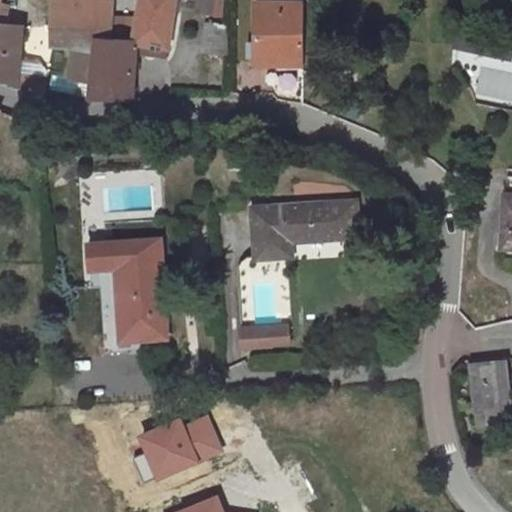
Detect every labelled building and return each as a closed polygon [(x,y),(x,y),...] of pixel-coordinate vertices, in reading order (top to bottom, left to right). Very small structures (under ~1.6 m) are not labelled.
[(55,0),(54,25),(79,26),(80,0),(55,0)] [(145,0),(138,43),(112,41),(93,39),(92,49),(77,49),(74,62),(87,63),(85,77),(89,78),(87,99),(134,99),(137,47),(167,50),(174,0),(145,0)] [(110,0),(80,0),(79,26),(77,49),(92,49),(93,39),(112,41),(110,0)] [(226,15),(226,0),(189,0),(189,15),(226,15)] [(26,30),(24,29),(9,26),(9,11),(0,8),(0,82),(18,90),(20,77),(26,30)] [(306,78),(306,16),(259,15),(259,78),(306,78)] [(205,56),(229,56),(229,23),(205,23),(205,56)] [(79,26),(54,25),(54,48),(77,49),(79,26)] [(505,42),(455,31),(453,49),(502,62),(505,42)] [(87,63),(74,62),(69,76),(85,77),(87,63)] [(47,81),(20,77),(18,90),(32,95),(45,100),(47,81)] [(501,174),(500,192),(499,242),(511,241),(511,149),(497,150),(496,174),(501,174)] [(339,200),(258,205),(261,254),(295,252),(294,238),(341,236),(339,200)] [(120,266),(166,264),(164,236),(94,240),(96,268),(103,267),(120,266)] [(166,264),(120,266),(125,339),(171,335),(166,264)] [(125,339),(120,266),(103,267),(110,352),(126,351),(125,339)] [(274,325),(275,341),(292,340),(291,324),(274,325)] [(274,325),(244,327),(245,344),(275,342),(275,341),(274,325)] [(171,335),(125,339),(126,351),(172,349),(171,335)] [(469,365),(477,431),(509,427),(501,362),(469,365)] [(145,395),(144,364),(88,367),(90,397),(145,395)] [(144,483),(221,450),(206,417),(181,428),(179,421),(140,437),(147,453),(133,459),(144,483)] [(221,511),(216,497),(181,511),(221,511)]
